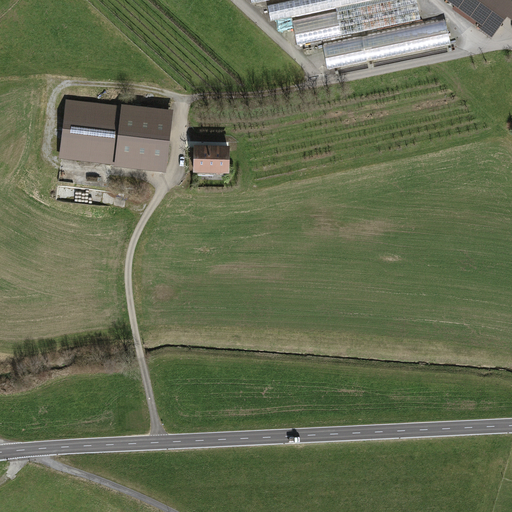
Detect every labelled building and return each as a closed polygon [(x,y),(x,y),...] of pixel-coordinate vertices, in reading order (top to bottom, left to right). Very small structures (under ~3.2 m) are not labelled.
[(293,0),(268,5),(271,21),(335,8),(336,11),(292,20),(297,45),(420,19),(416,0),(293,0)] [(511,3),(507,0),(446,0),(483,26),(497,7),(511,17),(511,3)] [(445,19),(323,44),(328,69),(451,43),(445,19)] [(170,114),(68,102),(61,156),(163,168),(170,114)] [(205,148),(196,148),(195,170),(228,171),(228,148),(219,148),(219,151),(205,150),(205,148)]
